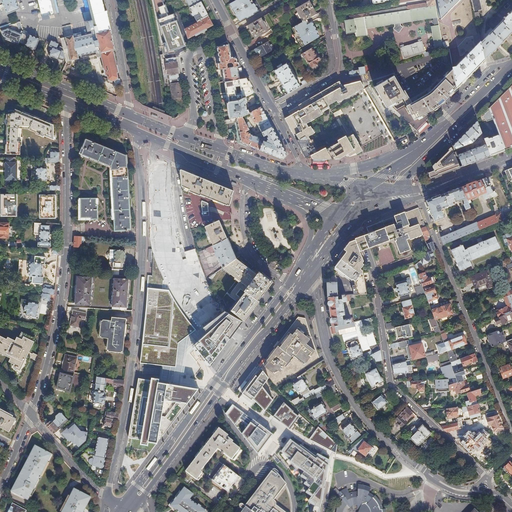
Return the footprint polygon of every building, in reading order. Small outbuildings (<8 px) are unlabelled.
[(1,0),(8,14),(20,9),(15,0),(1,0)] [(51,16),(51,15),(54,14),(50,0),(37,0),(40,10),(43,21),(50,19),(49,16),(51,16)] [(55,0),(50,0),(54,14),(59,13),(55,0)] [(73,36),(65,38),(67,43),(71,61),(79,59),(84,58),(98,55),(97,52),(100,51),(100,54),(101,58),(104,69),(103,69),(105,76),(107,75),(108,80),(112,81),(114,81),(115,83),(118,84),(120,83),(120,79),(119,79),(117,73),(119,73),(117,66),(114,54),(113,51),(115,50),(114,44),(110,23),(107,11),(105,12),(102,0),(87,0),(88,3),(96,36),(74,41),(73,36)] [(241,19),(239,20),(240,21),(258,11),(254,3),(252,5),(249,0),(236,0),(230,3),(230,4),(233,3),(234,5),(232,7),(238,17),(240,16),(241,19)] [(425,3),(408,6),(407,8),(393,10),(394,12),(413,9),(433,6),(435,6),(433,0),(426,0),(428,4),(425,3)] [(433,0),(435,6),(439,27),(442,43),(443,50),(449,49),(451,61),(453,69),(454,79),(456,89),(473,72),(485,60),(481,42),(475,18),(474,12),(474,11),(471,0),(433,0)] [(471,0),(474,11),(482,10),(479,0),(471,0)] [(310,1),(297,9),(304,21),(305,20),(317,13),(310,1)] [(193,17),(194,16),(197,21),(208,15),(200,2),(190,8),(191,10),(190,10),(191,11),(192,11),(192,13),(191,13),(193,17)] [(390,13),(367,16),(350,19),(344,20),(346,27),(354,26),(355,31),(366,29),(365,22),(383,19),(394,17),(394,20),(392,22),(398,26),(400,25),(404,20),(402,18),(401,16),(414,14),(432,11),(433,19),(430,19),(434,40),(435,45),(442,43),(439,27),(435,6),(433,6),(413,9),(394,12),(390,13)] [(360,14),(350,16),(350,19),(367,16),(390,13),(394,12),(393,10),(407,8),(407,6),(396,8),(378,11),(360,14)] [(487,24),(493,30),(481,42),(485,60),(490,54),(505,39),(511,32),(511,10),(510,13),(504,7),(487,24)] [(197,21),(197,22),(184,29),(188,39),(195,35),(195,36),(207,30),(206,29),(213,26),(208,15),(197,21)] [(255,38),(268,31),(261,18),(248,25),(255,38)] [(312,21),(308,24),(305,20),(304,21),(294,27),(297,31),(295,32),(300,42),(303,41),(305,45),(319,37),(317,33),(318,33),(312,21)] [(20,22),(12,25),(10,25),(11,29),(18,27),(20,33),(24,31),(20,22)] [(3,32),(5,37),(19,43),(22,36),(8,30),(3,32)] [(23,34),(22,36),(19,43),(25,45),(25,46),(35,50),(40,39),(29,35),(29,36),(23,34)] [(62,61),(63,61),(65,57),(62,46),(61,45),(59,50),(57,49),(58,44),(51,41),(49,46),(52,47),(48,56),(58,60),(59,59),(58,61),(59,62),(60,63),(61,63),(62,61)] [(219,62),(218,62),(219,69),(224,68),(240,66),(227,41),(221,44),(221,46),(217,46),(219,62)] [(270,45),(268,41),(250,52),(253,57),(262,52),(263,55),(274,49),(271,44),(270,45)] [(425,52),(422,41),(401,48),(404,58),(424,52),(425,56),(429,55),(433,53),(432,50),(425,52)] [(62,44),(62,46),(65,57),(66,62),(68,61),(71,61),(67,43),(66,43),(62,44)] [(318,54),(316,55),(312,48),(303,53),(311,67),(317,63),(316,62),(321,59),(318,54)] [(176,58),(165,59),(169,80),(179,78),(178,73),(179,73),(177,63),(176,63),(176,58)] [(285,89),(281,91),(284,96),(300,86),(287,63),(270,73),(273,77),(277,75),(285,89)] [(240,66),(224,68),(226,81),(238,79),(236,68),(240,68),(241,67),(240,66)] [(356,70),(349,70),(350,76),(363,75),(366,74),(365,67),(359,68),(359,70),(357,70),(356,70)] [(451,94),(456,89),(454,79),(453,69),(435,86),(428,93),(426,94),(413,102),(410,104),(406,96),(407,95),(402,86),(400,87),(394,76),(374,87),(382,100),(386,107),(391,104),(402,116),(409,123),(415,129),(416,129),(425,120),(427,118),(437,107),(437,106),(439,105),(441,103),(444,100),(451,94)] [(254,92),(247,78),(240,79),(238,79),(226,81),(225,81),(228,102),(240,100),(246,97),(254,92)] [(289,112),(291,116),(285,119),(296,140),(310,140),(308,136),(314,133),(310,126),(308,127),(306,123),(322,114),(321,112),(329,107),(328,105),(336,100),(337,102),(350,95),(360,90),(364,87),(361,81),(355,82),(342,86),(340,82),(338,83),(311,99),(299,106),(289,112)] [(180,83),(170,85),(172,99),(182,98),(180,83)] [(511,84),(494,103),(488,109),(492,119),(498,135),(504,150),(511,146),(511,84)] [(240,100),(228,102),(231,118),(242,117),(247,114),(245,99),(246,98),(246,97),(240,100)] [(256,123),(257,123),(262,132),(272,127),(262,106),(250,112),(255,122),(256,123)] [(482,116),(486,121),(492,119),(488,109),(483,114),(482,116)] [(7,154),(19,155),(19,158),(35,158),(39,149),(47,152),(49,146),(55,149),(57,142),(54,140),(53,125),(17,110),(15,113),(15,114),(14,114),(12,113),(12,114),(8,114),(8,133),(7,154)] [(234,123),(237,122),(241,142),(260,150),(263,143),(259,141),(260,138),(255,136),(252,135),(252,134),(246,132),(246,131),(249,129),(249,128),(246,123),(242,117),(231,118),(224,119),(225,124),(228,123),(228,124),(229,123),(230,127),(235,126),(234,123)] [(416,129),(415,129),(417,131),(426,122),(425,120),(416,129)] [(467,130),(457,141),(451,146),(454,152),(457,151),(456,148),(472,142),(481,132),(477,120),(467,130)] [(267,141),(264,140),(263,143),(260,150),(268,153),(283,159),(287,155),(283,146),(272,127),(262,132),(264,136),(267,134),(268,137),(267,137),(266,140),(267,140),(267,141)] [(328,159),(333,156),(334,158),(340,158),(348,153),(349,156),(355,152),(356,154),(363,150),(361,147),(353,134),(351,136),(346,138),(345,136),(337,140),(338,142),(326,149),(326,148),(318,151),(310,156),(312,159),(319,159),(328,159)] [(484,140),(486,144),(490,155),(504,150),(498,135),(489,138),(487,137),(484,138),(484,140)] [(127,163),(127,155),(87,139),(86,140),(85,139),(79,154),(83,155),(111,166),(112,178),(112,182),(114,219),(115,231),(125,229),(125,231),(127,230),(127,229),(131,229),(130,222),(128,181),(127,163)] [(310,140),(296,140),(305,158),(310,156),(318,151),(317,150),(315,151),(315,149),(316,149),(315,147),(314,148),(313,145),(313,140),(310,140)] [(486,144),(458,154),(457,151),(454,152),(458,162),(460,161),(462,166),(474,161),(490,155),(486,144)] [(449,150),(436,163),(435,162),(432,166),(434,170),(428,172),(429,175),(430,178),(438,174),(459,166),(462,166),(460,161),(458,162),(454,152),(451,146),(448,149),(449,150)] [(13,158),(6,158),(6,163),(5,180),(6,180),(6,184),(13,185),(13,180),(17,181),(17,163),(13,163),(13,158)] [(36,167),(36,181),(47,181),(47,168),(42,167),(42,163),(34,163),(34,167),(36,167)] [(182,189),(182,193),(187,195),(189,191),(200,195),(200,194),(227,205),(227,204),(229,205),(233,190),(199,177),(181,169),(180,169),(179,170),(181,181),(181,188),(182,189)] [(485,178),(481,180),(489,198),(497,195),(495,190),(493,191),(490,185),(491,184),(490,181),(487,182),(485,178)] [(472,183),(462,187),(468,203),(471,202),(470,198),(475,196),(475,197),(477,197),(476,196),(481,193),(484,200),(486,199),(488,203),(491,201),(489,198),(481,180),(472,183)] [(462,187),(449,192),(426,200),(434,222),(445,217),(442,209),(455,204),(454,202),(462,199),(464,203),(463,204),(466,209),(470,207),(468,203),(462,187)] [(16,195),(2,195),(1,216),(16,216),(16,195)] [(55,196),(40,195),(40,218),(55,218),(55,196)] [(97,198),(78,198),(79,220),(80,219),(80,207),(79,199),(97,199),(97,198)] [(79,199),(80,207),(80,219),(98,219),(97,199),(79,199)] [(368,233),(368,234),(372,246),(395,238),(396,240),(399,249),(398,250),(399,253),(410,249),(406,239),(409,238),(409,239),(422,234),(422,232),(420,228),(425,226),(418,208),(366,227),(368,233)] [(496,214),(498,221),(505,218),(503,212),(500,213),(496,214)] [(498,221),(496,214),(477,223),(480,229),(498,221)] [(205,227),(213,245),(227,238),(219,220),(205,227)] [(0,238),(8,239),(8,237),(12,237),(12,227),(9,226),(9,223),(0,222),(0,238)] [(477,223),(476,222),(474,223),(441,237),(444,245),(456,239),(480,229),(477,223)] [(35,234),(40,234),(40,236),(39,240),(38,240),(38,246),(50,247),(50,241),(49,241),(50,231),(49,231),(49,226),(41,225),(41,223),(34,223),(34,234),(35,234)] [(502,233),(504,240),(505,246),(509,245),(511,252),(511,251),(511,233),(510,230),(504,232),(502,233)] [(362,237),(355,239),(360,251),(367,248),(372,246),(368,234),(362,237)] [(84,237),(75,236),(74,247),(79,247),(80,247),(80,245),(81,246),(81,238),(84,238),(84,237)] [(500,247),(495,236),(483,242),(479,244),(464,250),(462,245),(463,245),(462,245),(461,245),(459,245),(460,246),(451,250),(460,270),(471,265),(469,261),(500,247)] [(223,268),(236,259),(227,238),(213,245),(215,250),(215,251),(215,253),(215,255),(216,255),(217,256),(218,257),(223,268)] [(355,239),(349,242),(337,256),(340,258),(360,274),(363,273),(363,271),(360,268),(364,264),(362,263),(363,261),(359,251),(360,251),(355,239)] [(423,253),(424,257),(414,265),(415,267),(416,269),(422,266),(422,264),(427,262),(427,260),(434,258),(431,250),(434,249),(431,242),(426,244),(428,249),(423,253)] [(124,269),(125,250),(115,250),(114,262),(109,262),(108,270),(118,270),(118,269),(124,269)] [(511,267),(511,255),(509,257),(501,260),(502,261),(509,259),(510,263),(507,264),(508,269),(511,267)] [(30,268),(29,276),(33,277),(32,283),(42,284),(43,277),(41,277),(43,264),(44,264),(45,257),(35,256),(34,263),(30,262),(30,263),(28,264),(27,266),(30,268)] [(352,288),(349,288),(350,295),(367,294),(364,273),(363,273),(360,274),(340,258),(332,268),(337,272),(339,271),(351,280),(352,288)] [(273,282),(258,272),(256,274),(236,259),(223,268),(248,287),(245,290),(245,291),(231,310),(244,320),(273,282)] [(414,267),(408,269),(414,285),(420,283),(414,267)] [(212,281),(216,282),(217,278),(220,279),(220,277),(225,278),(226,273),(214,271),(212,281)] [(471,277),(475,288),(477,287),(486,284),(487,288),(493,286),(487,271),(471,277)] [(424,273),(418,275),(422,285),(422,286),(434,281),(435,280),(434,277),(432,276),(426,279),(424,273)] [(75,304),(90,305),(90,308),(116,310),(126,311),(127,304),(129,283),(128,283),(129,279),(125,279),(125,278),(123,278),(123,279),(114,278),(114,275),(104,275),(92,274),(92,277),(77,276),(77,280),(75,300),(75,304)] [(399,296),(409,293),(407,285),(406,280),(395,283),(399,296)] [(336,282),(327,283),(327,289),(328,297),(338,296),(336,282)] [(43,289),(39,289),(38,292),(40,292),(42,293),(54,295),(55,289),(51,289),(52,287),(45,285),(45,287),(43,287),(43,289)] [(422,285),(414,288),(418,297),(426,295),(423,289),(423,287),(422,286),(422,285)] [(427,287),(423,289),(426,295),(430,306),(436,304),(439,304),(434,292),(435,292),(433,286),(428,288),(427,287)] [(176,302),(169,290),(148,288),(145,321),(144,328),(140,363),(176,367),(179,343),(183,340),(188,336),(191,333),(196,330),(190,323),(185,316),(181,310),(176,302)] [(500,309),(497,310),(499,317),(511,312),(511,301),(511,298),(511,297),(511,288),(509,290),(509,291),(503,294),(508,306),(502,309),(502,308),(500,309)] [(54,295),(42,293),(41,298),(41,299),(44,299),(44,300),(49,301),(50,299),(53,300),(54,295)] [(338,296),(328,297),(330,311),(332,326),(334,326),(337,325),(353,322),(353,317),(344,319),(342,318),(342,316),(343,314),(345,314),(343,302),(350,301),(350,295),(344,295),(342,296),(342,298),(338,299),(338,296)] [(404,318),(414,316),(410,299),(401,302),(403,307),(402,307),(404,318)] [(27,311),(26,315),(36,317),(39,303),(29,301),(28,305),(25,305),(24,311),(27,311)] [(438,308),(431,310),(434,318),(435,319),(435,318),(435,319),(452,313),(449,304),(448,304),(447,301),(439,304),(436,304),(438,308)] [(80,328),(82,319),(85,319),(87,308),(79,308),(78,312),(73,311),(70,325),(80,328)] [(208,333),(193,344),(210,364),(235,332),(238,328),(239,326),(243,321),(226,311),(223,313),(215,319),(204,327),(208,333)] [(511,312),(499,317),(502,324),(508,322),(507,321),(511,319),(511,312)] [(101,334),(101,338),(106,338),(106,337),(108,337),(108,338),(107,348),(109,348),(108,351),(114,352),(114,350),(116,350),(116,352),(122,352),(122,349),(123,349),(125,338),(123,338),(124,330),(125,330),(126,319),(112,317),(111,321),(111,322),(109,322),(109,320),(103,320),(102,323),(101,323),(100,334),(101,334)] [(306,319),(299,318),(261,368),(262,369),(271,380),(276,387),(318,358),(316,348),(313,338),(306,319)] [(431,327),(433,327),(435,333),(440,332),(435,319),(435,318),(435,319),(434,318),(428,320),(431,327)] [(353,322),(337,325),(339,334),(356,330),(354,322),(353,322)] [(406,337),(411,335),(409,324),(394,327),(395,333),(396,333),(397,337),(406,336),(406,337)] [(498,331),(487,335),(492,347),(506,341),(502,332),(499,333),(498,331)] [(31,344),(34,338),(21,332),(18,338),(16,337),(14,341),(7,337),(6,339),(0,336),(0,351),(2,352),(2,354),(9,358),(7,361),(10,363),(7,367),(11,369),(10,370),(19,374),(22,369),(21,369),(25,361),(27,362),(29,357),(26,356),(28,352),(26,351),(30,343),(31,344)] [(445,333),(441,334),(444,343),(447,351),(450,362),(457,360),(455,354),(454,355),(452,350),(467,344),(463,335),(448,341),(446,342),(445,339),(447,338),(445,333)] [(365,335),(358,338),(360,343),(358,344),(359,348),(360,348),(361,348),(362,350),(361,351),(362,355),(353,359),(351,360),(353,364),(359,361),(359,359),(367,355),(366,353),(372,350),(365,335)] [(347,347),(349,348),(353,359),(362,355),(361,351),(362,350),(361,348),(360,348),(359,348),(358,344),(360,343),(358,338),(346,342),(347,343),(346,344),(347,347)] [(409,358),(407,358),(407,360),(410,360),(425,356),(431,355),(431,352),(424,354),(423,349),(424,349),(424,347),(422,348),(421,343),(409,346),(408,340),(392,343),(393,347),(399,346),(399,348),(406,346),(409,358)] [(439,354),(440,354),(447,351),(444,343),(437,345),(439,353),(439,354)] [(367,355),(359,359),(359,361),(372,354),(373,353),(372,351),(372,350),(366,353),(367,355)] [(378,351),(374,353),(375,358),(376,361),(382,360),(380,350),(378,351)] [(425,356),(426,362),(439,359),(437,353),(431,355),(425,356)] [(472,363),(477,361),(474,353),(461,358),(463,365),(472,362),(472,363)] [(77,358),(65,355),(62,370),(73,372),(77,358)] [(399,362),(402,372),(393,373),(408,372),(412,372),(411,367),(407,367),(405,361),(399,362)] [(399,362),(392,364),(393,373),(402,372),(399,362)] [(441,367),(443,379),(448,378),(452,378),(456,378),(453,371),(452,367),(451,364),(441,367)] [(503,378),(511,374),(511,371),(509,364),(507,365),(499,368),(500,369),(499,369),(500,372),(501,372),(503,378)] [(366,383),(367,383),(368,383),(370,382),(372,386),(375,384),(376,387),(379,391),(386,386),(385,378),(382,380),(376,368),(368,372),(365,373),(368,377),(365,378),(365,379),(364,379),(364,380),(364,381),(364,382),(365,382),(365,383),(366,383)] [(456,370),(453,371),(456,378),(457,382),(463,380),(466,379),(464,373),(463,369),(462,369),(462,368),(458,369),(456,370)] [(265,390),(271,380),(262,369),(242,395),(251,402),(253,399),(265,412),(273,401),(265,390)] [(69,391),(71,386),(82,389),(85,374),(74,372),(73,377),(61,374),(57,387),(65,389),(65,390),(69,391)] [(117,385),(117,386),(123,387),(124,381),(97,376),(95,384),(96,384),(95,390),(94,396),(95,396),(94,403),(93,407),(101,408),(102,404),(102,403),(104,404),(105,400),(106,395),(106,392),(104,391),(105,385),(106,381),(108,381),(108,382),(109,382),(112,383),(113,382),(112,384),(117,385)] [(328,387),(334,384),(332,379),(325,383),(325,384),(314,390),(314,389),(310,391),(308,388),(306,385),(304,381),(302,378),(300,376),(298,377),(300,380),(292,384),(296,390),(298,394),(300,393),(301,394),(303,398),(301,399),(300,399),(299,397),(292,400),(292,401),(291,402),(294,404),(294,405),(295,405),(304,400),(309,397),(320,391),(327,388),(328,387)] [(178,416),(199,389),(173,384),(173,383),(173,382),(172,382),(171,382),(170,383),(139,377),(128,438),(157,444),(159,430),(163,431),(162,437),(178,416)] [(437,388),(449,387),(448,385),(448,378),(443,379),(436,379),(436,385),(431,385),(432,389),(436,389),(437,388)] [(418,390),(424,390),(423,380),(407,380),(407,387),(418,387),(418,390)] [(463,380),(457,382),(460,392),(461,395),(467,393),(469,392),(468,390),(469,389),(468,385),(465,386),(463,380)] [(453,383),(448,385),(449,387),(449,390),(455,388),(457,393),(460,392),(457,382),(453,383)] [(291,388),(288,384),(279,390),(280,392),(282,394),(291,388)] [(470,400),(465,401),(467,406),(477,403),(474,395),(482,393),(482,392),(490,390),(488,386),(481,388),(469,392),(467,393),(470,400)] [(383,395),(386,399),(392,393),(389,390),(383,395)] [(372,402),(378,409),(387,402),(381,395),(372,402)] [(309,397),(304,400),(295,405),(299,409),(308,404),(307,401),(310,399),(309,397)] [(291,409),(282,400),(272,413),(271,414),(288,427),(335,452),(336,443),(318,426),(315,429),(299,413),(297,415),(290,410),(291,409)] [(310,413),(314,419),(327,411),(322,402),(310,409),(311,412),(310,413)] [(477,403),(467,406),(468,411),(470,415),(471,414),(471,417),(476,416),(476,417),(481,415),(477,403)] [(226,415),(240,433),(258,455),(271,435),(250,419),(232,406),(226,415)] [(0,407),(0,409),(12,416),(12,414),(0,407)] [(412,412),(407,407),(399,415),(396,418),(399,421),(398,422),(402,426),(406,421),(405,420),(412,412)] [(448,417),(458,416),(457,407),(452,408),(446,409),(448,417)] [(464,407),(462,407),(463,417),(464,421),(470,419),(470,418),(469,415),(470,415),(468,411),(466,411),(465,407),(464,407)] [(0,426),(0,427),(9,432),(16,418),(12,416),(0,409),(0,426)] [(46,420),(43,423),(54,434),(69,421),(62,414),(63,413),(62,413),(59,413),(56,416),(56,418),(56,419),(51,423),(50,421),(48,422),(46,420)] [(345,417),(343,414),(334,419),(336,424),(339,422),(345,418),(345,417)] [(103,425),(112,427),(114,419),(110,418),(105,417),(103,425)] [(342,429),(349,437),(357,430),(350,422),(342,429)] [(452,423),(440,426),(446,432),(454,430),(452,423)] [(76,443),(79,447),(86,441),(87,432),(81,431),(75,424),(68,430),(67,429),(60,434),(65,440),(67,439),(70,442),(71,441),(74,444),(76,443)] [(410,438),(417,445),(417,444),(425,437),(426,438),(431,433),(422,424),(418,429),(415,425),(410,430),(414,434),(410,438)] [(224,454),(232,460),(240,449),(232,443),(233,442),(227,437),(228,436),(219,429),(186,472),(197,480),(203,473),(201,471),(218,449),(222,453),(221,454),(223,455),(224,454)] [(485,439),(484,438),(488,435),(483,430),(480,434),(479,433),(476,436),(473,433),(472,434),(470,432),(465,437),(466,439),(462,443),(469,450),(470,451),(473,451),(472,449),(475,447),(477,448),(481,444),(481,443),(485,439)] [(97,469),(97,468),(104,469),(107,453),(106,453),(110,438),(99,436),(96,451),(94,451),(93,455),(91,455),(89,456),(86,452),(81,456),(89,466),(91,466),(92,467),(92,469),(94,470),(96,470),(97,469)] [(426,438),(425,437),(417,444),(418,446),(426,438)] [(313,457),(288,439),(280,450),(290,458),(288,461),(302,471),(300,475),(306,479),(303,482),(309,486),(306,491),(311,495),(307,500),(314,504),(313,506),(318,508),(326,461),(328,462),(328,460),(316,453),(313,457)] [(364,440),(362,439),(348,452),(354,456),(357,453),(356,452),(357,450),(365,456),(372,447),(364,441),(364,440)] [(36,447),(13,493),(28,501),(40,478),(41,479),(42,477),(41,477),(52,455),(36,447)] [(503,469),(507,473),(507,472),(508,471),(511,474),(511,476),(511,477),(511,476),(511,463),(510,461),(503,469)] [(236,475),(228,469),(217,484),(228,492),(238,480),(234,477),(236,475)] [(292,511),(292,508),(292,504),(291,500),(291,497),(290,494),(289,491),(286,485),(285,484),(273,474),(247,508),(243,505),(242,505),(241,505),(240,506),(240,507),(240,508),(241,508),(242,510),(244,511),(243,511),(292,511)] [(341,492),(339,493),(337,495),(349,507),(350,506),(352,506),(353,505),(354,505),(356,504),(357,504),(359,505),(361,505),(357,511),(385,511),(386,511),(385,509),(383,510),(382,508),(381,506),(381,504),(379,502),(378,500),(377,498),(375,496),(374,497),(373,496),(371,494),(369,493),(371,489),(370,489),(368,488),(366,487),(363,486),(360,486),(358,486),(358,492),(356,492),(353,492),(351,493),(349,493),(347,489),(345,489),(343,490),(341,492)] [(82,511),(90,498),(74,489),(62,511),(82,511)] [(175,501),(171,507),(174,509),(177,511),(205,511),(206,511),(201,508),(201,507),(199,504),(198,506),(190,499),(193,495),(190,493),(187,490),(187,491),(185,489),(178,499),(177,498),(175,501)]
